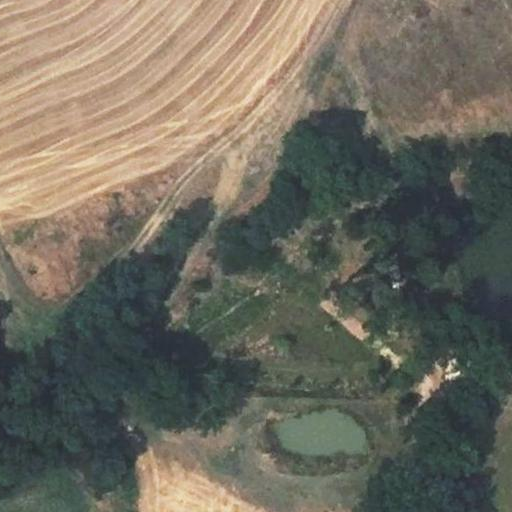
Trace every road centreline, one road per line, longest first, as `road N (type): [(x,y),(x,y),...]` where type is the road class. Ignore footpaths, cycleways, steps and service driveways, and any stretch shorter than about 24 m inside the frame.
road 1 (track): [(94,295),(186,177),(297,69),(345,0)]
road 2 (track): [(223,139),(179,265),(123,364),(111,416)]
